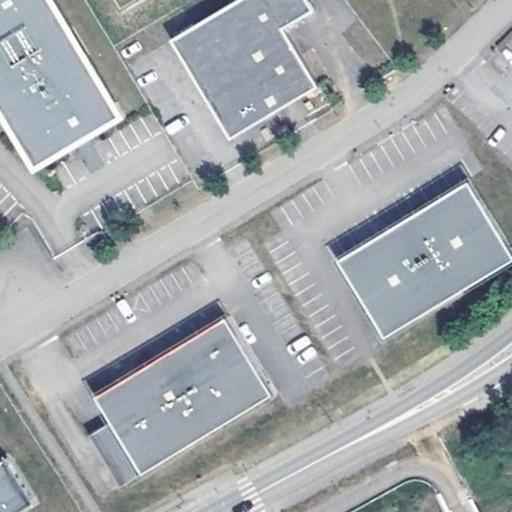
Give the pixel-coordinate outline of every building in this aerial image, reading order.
[(53,0),(0,0),(0,94),(6,105),(2,108),(39,169),(70,151),(66,145),(79,137),(91,130),(94,136),(125,117),(87,56),(83,58),(70,36),(74,33),(53,0)] [(116,0),(124,12),(142,0),(116,0)] [(312,0),(240,0),(175,40),(235,139),(253,128),(323,85),(288,28),(318,9),(312,0)] [(511,262),(511,243),(473,180),(437,202),(432,205),(417,214),(396,227),(380,237),(368,244),(343,260),(390,337),(511,262)] [(279,395),(231,318),(225,322),(199,337),(175,352),(165,358),(101,397),(117,424),(127,439),(105,452),(127,488),(279,395)] [(95,437),(105,452),(127,439),(117,424),(95,437)] [(0,511),(27,511),(41,504),(12,460),(0,467),(0,511)]
